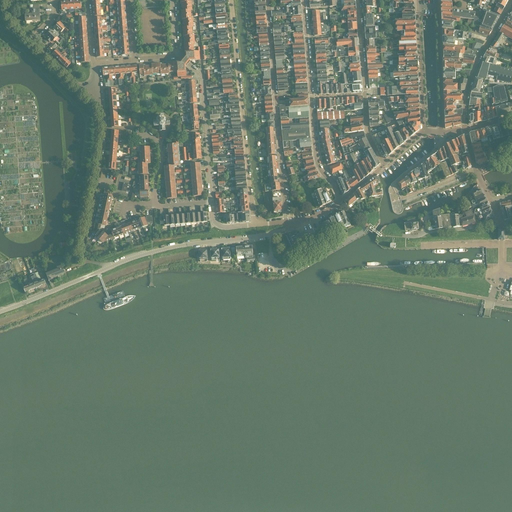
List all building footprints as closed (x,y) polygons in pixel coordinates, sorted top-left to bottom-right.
[(182,3),(183,11),(190,11),(192,10),(191,2),(190,2),(189,0),(180,0),(180,3),(182,3)] [(291,0),(285,0),(281,0),(281,4),(289,4),(290,7),(292,7),(293,7),(293,8),(301,8),(301,2),(291,2),(291,0)] [(393,9),(399,9),(399,7),(401,7),(401,4),(414,5),(414,0),(413,0),(389,0),(388,0),(388,1),(394,1),(393,9)] [(441,0),(442,16),(474,21),(474,23),(478,24),(479,20),(479,18),(475,17),(476,13),(452,9),(452,1),(455,1),(455,0),(460,0),(463,1),(463,0),(441,0)] [(499,0),(497,4),(496,7),(503,11),(508,0),(499,0)] [(283,11),(272,12),(272,17),(282,16),(289,16),(289,13),(289,10),(293,10),(293,11),(293,12),(301,12),(301,8),(293,8),(288,8),(288,7),(286,8),(286,14),(283,14),(283,11)] [(25,15),(26,21),(40,20),(40,9),(32,9),(33,14),(25,15)] [(181,11),(182,20),(183,20),(191,19),(190,11),(183,11),(181,11)] [(474,23),(473,25),(481,27),(492,31),(492,32),(500,17),(500,16),(486,11),(486,12),(485,12),(485,14),(483,20),(482,21),(479,20),(478,24),(474,23)] [(442,21),(455,22),(460,23),(460,20),(461,20),(463,21),(468,22),(467,25),(473,26),(473,25),(474,23),(474,21),(442,16),(442,21)] [(184,26),(184,28),(192,27),(193,27),(192,19),(191,19),(183,20),(184,26)] [(393,20),(392,24),(387,24),(387,26),(387,28),(392,28),(391,26),(397,26),(415,25),(415,20),(403,20),(393,20)] [(442,21),(442,26),(442,28),(453,30),(454,26),(455,22),(442,21)] [(60,22),(56,26),(55,28),(61,34),(64,30),(67,33),(69,30),(65,27),(64,26),(60,22)] [(348,23),(348,28),(348,30),(349,30),(349,34),(357,33),(357,30),(357,26),(357,22),(348,23)] [(401,32),(401,38),(416,37),(415,26),(415,25),(397,26),(397,29),(397,32),(401,32)] [(497,37),(507,43),(511,46),(511,29),(504,25),(497,37)] [(365,26),(365,33),(372,33),(372,39),(379,38),(378,26),(365,26)] [(182,28),(183,37),(184,37),(192,35),(192,27),(184,28),(182,28)] [(476,30),(475,32),(480,33),(489,36),(492,31),(481,27),(480,30),(479,30),(476,30)] [(52,42),(55,40),(59,44),(64,39),(54,30),(52,32),(51,31),(46,36),(48,38),(47,40),(49,42),(51,41),(52,42)] [(460,32),(443,30),(443,38),(452,39),(454,38),(455,38),(456,40),(463,41),(466,41),(467,33),(460,32)] [(185,45),(193,44),(194,44),(194,35),(192,35),(184,37),(185,45)] [(497,37),(494,42),(502,46),(503,44),(505,45),(507,43),(497,37)] [(452,39),(443,38),(443,44),(462,47),(462,43),(463,43),(463,41),(456,40),(455,38),(454,38),(452,39)] [(335,44),(336,44),(337,47),(347,46),(348,48),(358,47),(358,39),(348,39),(337,40),(337,41),(335,41),(335,44)] [(491,47),(511,59),(511,56),(501,52),(504,48),(502,46),(494,42),(491,47)] [(293,44),(293,49),(293,54),(305,53),(304,43),(293,44)] [(477,43),(473,50),(479,52),(483,45),(477,43)] [(183,45),(184,53),(193,52),(193,44),(185,45),(183,45)] [(462,47),(443,44),(443,53),(463,55),(470,55),(476,57),(476,56),(477,54),(479,52),(473,50),(471,49),(471,52),(467,52),(462,51),(463,48),(462,47)] [(283,45),(274,45),(275,55),(284,55),(283,45)] [(53,54),(59,60),(65,53),(69,49),(68,47),(61,54),(57,50),(53,54)] [(511,59),(491,47),(485,55),(494,59),(495,58),(511,64),(511,59)] [(184,53),(184,55),(185,55),(185,57),(190,61),(200,60),(199,52),(199,48),(197,48),(197,52),(193,52),(184,53)] [(64,66),(65,66),(67,68),(71,64),(71,63),(71,62),(71,58),(68,61),(65,57),(67,55),(65,53),(59,60),(64,66)] [(260,58),(261,60),(261,63),(270,63),(269,55),(256,56),(255,56),(255,58),(260,58)] [(485,55),(481,62),(491,65),(493,65),(494,59),(485,55)] [(183,60),(180,63),(181,63),(185,66),(187,64),(190,61),(185,57),(183,60)] [(176,63),(177,72),(177,77),(173,77),(174,80),(178,79),(178,78),(181,77),(181,79),(192,78),(192,76),(186,76),(185,66),(181,63),(180,63),(178,63),(178,62),(176,63)] [(381,63),(367,64),(368,69),(381,68),(386,68),(392,68),(397,68),(397,73),(399,73),(418,72),(418,67),(418,62),(392,63),(392,66),(383,66),(383,63),(382,63),(381,63)] [(511,78),(511,70),(499,68),(500,67),(492,65),(481,62),(478,70),(511,78)] [(168,65),(169,73),(177,72),(176,63),(168,63),(168,65)] [(151,66),(152,74),(160,73),(160,65),(160,64),(151,65),(151,66)] [(152,75),(152,74),(151,66),(143,67),(143,65),(139,66),(139,75),(144,74),(144,76),(152,75)] [(160,65),(160,73),(160,75),(169,74),(169,73),(168,65),(160,65)] [(317,74),(318,78),(327,77),(327,73),(327,71),(332,70),(332,68),(317,69),(317,74)] [(462,70),(444,69),(444,79),(456,80),(455,72),(464,72),(464,70),(462,70)] [(511,78),(478,70),(476,78),(475,79),(485,80),(488,81),(488,84),(507,85),(508,85),(511,85),(511,78)] [(353,82),(362,81),(361,72),(352,73),(353,82)] [(262,89),(264,88),(272,88),(271,79),(264,80),(263,80),(264,85),(262,85),(262,89)] [(452,84),(444,84),(444,92),(452,91),(458,91),(461,91),(465,91),(466,85),(467,81),(464,80),(460,80),(459,84),(459,87),(459,89),(458,89),(458,85),(452,84)] [(295,84),(296,93),(308,92),(308,88),(307,84),(296,84),(295,84)] [(343,84),(344,94),(361,93),(362,91),(362,85),(362,84),(352,84),(352,88),(350,89),(350,84),(347,84),(343,84)] [(474,84),(472,92),(482,94),(484,85),(474,84)] [(387,87),(387,91),(387,96),(396,95),(406,95),(418,94),(419,93),(418,86),(413,86),(400,86),(400,87),(398,87),(397,87),(387,87)] [(494,96),(497,117),(509,114),(508,103),(504,87),(498,86),(493,88),(494,92),(494,95),(494,96)] [(470,98),(469,106),(471,106),(471,108),(474,108),(474,106),(476,106),(480,105),(481,99),(478,99),(470,98)] [(289,100),(290,107),(308,106),(308,99),(298,100),(289,100)] [(368,102),(369,110),(379,110),(384,109),(384,112),(389,111),(386,105),(384,105),(384,101),(368,102)] [(462,101),(444,102),(445,110),(456,109),(456,104),(458,104),(458,105),(463,105),(463,101),(462,101)] [(290,107),(285,107),(280,108),(280,114),(289,113),(309,112),(308,106),(290,107)] [(406,112),(394,114),(396,120),(405,119),(404,119),(419,117),(419,107),(405,108),(406,112)] [(445,117),(462,115),(462,112),(456,113),(456,109),(445,110),(445,117)] [(369,110),(369,119),(379,119),(379,110),(369,110)] [(320,120),(329,120),(342,119),(346,118),(345,111),(337,112),(317,113),(318,120),(320,120)] [(384,116),(387,123),(393,121),(390,113),(384,116)] [(165,121),(164,120),(163,116),(159,116),(160,121),(159,122),(155,122),(155,126),(159,126),(160,127),(161,131),(165,130),(165,126),(165,125),(169,125),(169,120),(165,121)] [(403,122),(397,123),(398,124),(398,125),(402,124),(409,123),(420,123),(419,117),(404,119),(405,119),(405,123),(403,123),(403,122)] [(294,124),(294,130),(309,129),(309,118),(295,119),(295,121),(295,124),(294,124)] [(369,119),(370,127),(380,127),(379,119),(369,119)] [(266,129),(267,136),(274,135),(274,132),(275,132),(275,128),(274,121),(268,122),(269,128),(266,129)] [(411,137),(416,133),(409,123),(402,124),(411,137)] [(409,123),(416,133),(419,130),(420,128),(420,123),(409,123)] [(399,132),(404,143),(411,137),(402,124),(398,125),(398,124),(396,125),(397,128),(399,127),(401,131),(399,132)] [(499,125),(488,129),(490,136),(493,144),(489,145),(490,146),(489,148),(491,149),(492,146),(498,145),(496,139),(506,137),(509,136),(508,134),(506,125),(499,127),(499,125)] [(344,128),(345,133),(351,133),(354,132),(358,132),(358,134),(364,133),(363,131),(363,126),(351,127),(344,128)] [(384,131),(394,151),(399,147),(394,135),(391,127),(390,127),(390,128),(389,128),(384,131)] [(288,134),(289,137),(289,141),(296,141),(296,140),(299,140),(310,139),(309,129),(294,130),(288,130),(288,134)] [(485,129),(478,131),(481,140),(482,143),(488,141),(488,138),(487,138),(487,137),(485,129)] [(378,134),(381,140),(382,142),(389,156),(389,155),(394,151),(384,131),(379,133),(378,134)] [(394,135),(399,147),(404,143),(399,132),(394,135)] [(339,139),(343,148),(354,143),(366,138),(364,133),(358,134),(350,137),(339,139)] [(378,134),(373,136),(375,142),(381,140),(378,134)] [(458,139),(461,146),(461,148),(467,146),(464,136),(458,139)] [(354,143),(343,148),(342,148),(344,157),(347,156),(350,154),(350,152),(349,147),(354,145),(355,145),(358,144),(361,149),(362,148),(369,145),(366,138),(354,143)] [(301,148),(311,147),(310,139),(299,140),(301,148)] [(458,139),(454,141),(458,152),(462,150),(461,148),(461,146),(458,139)] [(381,140),(375,142),(378,148),(383,158),(385,158),(389,156),(382,142),(381,140)] [(458,158),(462,156),(462,155),(460,155),(458,152),(454,141),(450,144),(454,153),(455,153),(456,156),(457,155),(458,158)] [(445,147),(452,166),(453,166),(455,167),(456,167),(455,165),(461,163),(460,163),(458,158),(457,155),(456,156),(455,153),(454,153),(450,144),(445,146),(445,147)] [(451,166),(448,168),(451,176),(455,174),(452,166),(445,147),(441,150),(445,160),(448,159),(451,166)] [(268,157),(269,157),(277,156),(277,150),(275,150),(275,148),(268,149),(269,155),(268,155),(268,157)] [(366,155),(373,171),(380,164),(371,149),(365,153),(366,155)] [(441,159),(442,162),(445,161),(445,160),(441,150),(434,156),(436,162),(441,159)] [(359,151),(353,153),(360,164),(366,177),(370,174),(364,162),(363,160),(362,157),(359,151)] [(485,153),(474,155),(476,164),(478,165),(488,161),(486,157),(488,152),(485,153)] [(356,170),(361,180),(366,177),(360,164),(353,153),(350,154),(354,163),(356,162),(357,165),(354,166),(354,167),(356,170)] [(364,162),(370,174),(373,171),(366,155),(364,156),(362,157),(363,160),(364,162)] [(427,161),(433,170),(440,165),(446,178),(451,176),(448,168),(447,168),(446,163),(441,164),(440,163),(442,162),(441,159),(436,162),(434,156),(427,161)] [(463,159),(459,161),(460,163),(461,163),(463,171),(466,169),(472,167),(469,158),(464,159),(463,159)] [(424,163),(427,174),(433,170),(427,161),(426,160),(424,162),(424,163)] [(300,166),(300,167),(301,170),(301,169),(301,170),(302,172),(306,171),(307,171),(315,168),(314,163),(307,165),(300,166)] [(329,168),(332,174),(339,171),(343,170),(343,169),(341,163),(329,168)] [(422,179),(423,182),(425,188),(427,187),(426,180),(429,179),(429,177),(427,174),(424,163),(419,167),(419,168),(422,179)] [(231,176),(246,175),(245,165),(235,166),(235,165),(230,166),(230,169),(234,168),(234,167),(236,167),(236,171),(236,174),(235,175),(234,175),(234,174),(230,174),(231,176)] [(414,172),(417,182),(419,190),(422,188),(421,183),(423,182),(422,179),(419,168),(414,171),(414,172)] [(351,173),(353,178),(351,179),(354,186),(358,183),(352,169),(348,171),(350,174),(351,173)] [(352,169),(358,183),(361,180),(356,170),(354,171),(353,169),(352,169)] [(341,176),(347,192),(350,189),(344,171),(343,170),(339,171),(339,173),(340,174),(341,176)] [(344,171),(350,189),(354,186),(351,179),(350,179),(348,176),(346,172),(346,171),(344,171)] [(408,176),(411,184),(412,187),(414,187),(414,184),(416,183),(415,182),(417,182),(414,172),(408,176)] [(308,181),(321,178),(318,173),(308,176),(307,176),(307,177),(304,177),(305,181),(308,181)] [(339,173),(333,175),(337,181),(343,195),(347,192),(341,176),(340,174),(339,173)] [(372,187),(369,188),(371,197),(377,195),(383,195),(383,191),(376,192),(375,191),(376,190),(376,189),(377,188),(376,187),(378,186),(379,185),(380,184),(379,183),(380,182),(377,176),(369,182),(372,187)] [(408,189),(409,193),(413,192),(410,185),(411,184),(408,176),(403,180),(407,187),(408,189)] [(398,184),(402,191),(405,188),(407,191),(406,191),(407,194),(409,193),(408,189),(407,187),(403,180),(398,184)] [(360,189),(365,198),(364,195),(367,193),(367,191),(367,190),(369,197),(371,197),(369,188),(372,187),(369,182),(361,189),(360,189)] [(265,192),(280,191),(280,184),(271,184),(271,185),(265,185),(265,192)] [(315,192),(320,207),(332,201),(330,197),(332,196),(330,191),(327,193),(325,187),(315,192)] [(357,192),(361,200),(365,199),(365,198),(360,189),(357,192)] [(471,200),(474,198),(483,194),(481,190),(472,194),(469,197),(471,200)] [(99,199),(103,200),(103,199),(111,201),(112,196),(110,195),(111,192),(104,191),(103,198),(100,197),(99,199)] [(142,197),(142,200),(148,200),(148,197),(149,197),(149,192),(140,192),(140,197),(142,197)] [(278,213),(278,212),(283,211),(281,192),(273,193),(274,212),(274,213),(278,213)] [(354,194),(345,202),(348,207),(357,201),(356,200),(357,200),(354,194)] [(483,194),(474,198),(477,202),(485,198),(483,194)] [(500,203),(501,209),(509,207),(510,209),(511,208),(511,207),(510,201),(500,203)] [(480,208),(473,211),(474,214),(476,214),(489,207),(487,202),(479,206),(480,208)] [(489,207),(476,214),(478,218),(491,211),(489,207)] [(501,209),(504,221),(511,220),(511,217),(511,214),(510,209),(509,207),(501,209)] [(429,227),(429,230),(430,231),(437,230),(443,229),(443,228),(441,216),(440,209),(433,212),(434,219),(435,218),(436,226),(429,227)] [(339,214),(344,225),(345,226),(350,223),(344,211),(339,214)] [(494,217),(491,211),(478,218),(479,220),(484,218),(486,220),(494,217)] [(236,219),(235,213),(233,213),(234,215),(229,216),(229,214),(224,215),(224,218),(227,218),(227,223),(230,223),(230,224),(234,223),(234,222),(234,220),(236,219)] [(335,222),(338,228),(344,225),(339,214),(334,216),(335,219),(334,220),(335,222)] [(443,228),(454,227),(454,228),(460,227),(460,226),(462,226),(461,219),(463,219),(463,215),(452,216),(452,214),(441,216),(443,228)] [(476,223),(473,215),(467,218),(463,219),(461,219),(462,226),(462,227),(476,223)] [(329,220),(334,230),(338,228),(335,222),(334,220),(335,219),(334,216),(329,219),(329,220)] [(145,218),(140,219),(143,228),(148,226),(145,218)] [(95,223),(94,227),(101,228),(102,225),(106,226),(107,221),(99,219),(98,220),(97,224),(95,223)] [(323,223),(327,233),(329,236),(332,235),(331,232),(334,230),(329,220),(323,223)] [(117,223),(114,225),(115,226),(115,227),(116,228),(119,237),(124,235),(120,227),(119,227),(118,226),(118,225),(117,223)] [(405,231),(412,230),(412,231),(417,231),(416,229),(419,229),(418,223),(411,224),(411,223),(405,224),(405,231)] [(112,235),(110,236),(111,240),(119,237),(116,228),(115,227),(115,226),(110,228),(112,235)] [(94,238),(97,241),(104,233),(101,230),(101,228),(94,227),(93,232),(96,232),(95,234),(96,234),(95,236),(95,237),(94,238)] [(288,233),(282,236),(289,252),(318,239),(313,229),(298,236),(297,233),(295,234),(293,232),(288,234),(288,233)] [(104,233),(97,241),(101,244),(102,243),(103,243),(104,241),(105,242),(111,240),(110,236),(108,236),(104,233)] [(237,256),(238,256),(238,259),(245,258),(245,257),(245,259),(246,259),(244,247),(236,248),(237,256)] [(231,260),(230,249),(222,249),(223,260),(231,260)] [(212,259),(219,258),(218,250),(211,250),(212,259)] [(199,254),(200,257),(200,260),(207,259),(207,251),(199,252),(199,254)] [(54,271),(57,277),(65,273),(62,266),(57,268),(58,269),(54,271)] [(49,281),(52,279),(57,277),(54,271),(46,274),(49,281)]
